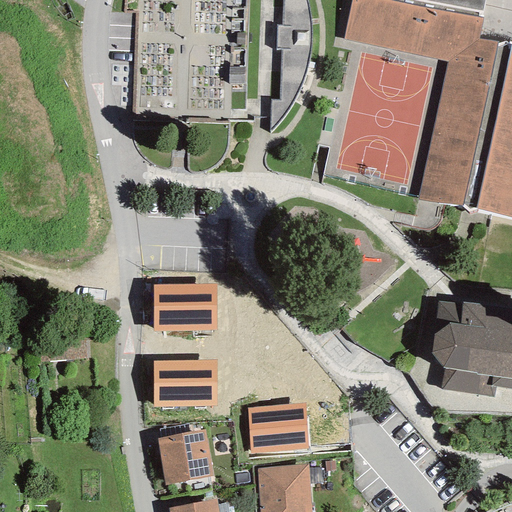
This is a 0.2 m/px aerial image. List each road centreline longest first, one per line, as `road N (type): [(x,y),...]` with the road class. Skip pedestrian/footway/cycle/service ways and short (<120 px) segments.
road 1 (residential): [(150,511),(115,283),(116,167)]
road 2 (residential): [(94,0),(95,75),(116,167)]
